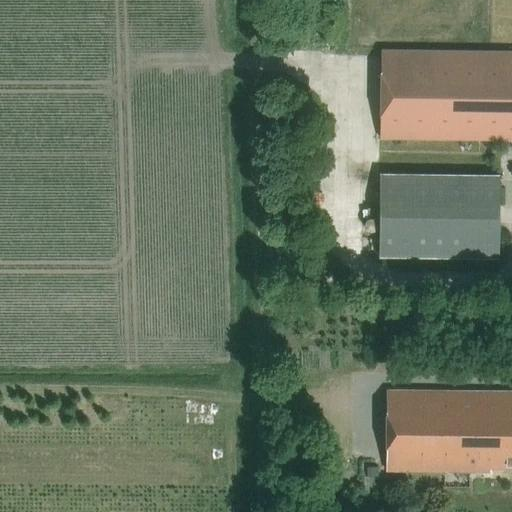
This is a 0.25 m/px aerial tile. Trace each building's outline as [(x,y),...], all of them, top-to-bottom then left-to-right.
[(511,51),(381,51),(380,138),(511,139),(511,51)] [(499,257),(500,177),(380,175),(379,255),(499,257)] [(511,468),(511,392),(387,391),(386,471),(491,472),(491,468),(511,468)] [(367,467),(367,477),(375,477),(376,467),(367,467)] [(361,477),(361,492),(369,492),(369,477),(361,477)]
